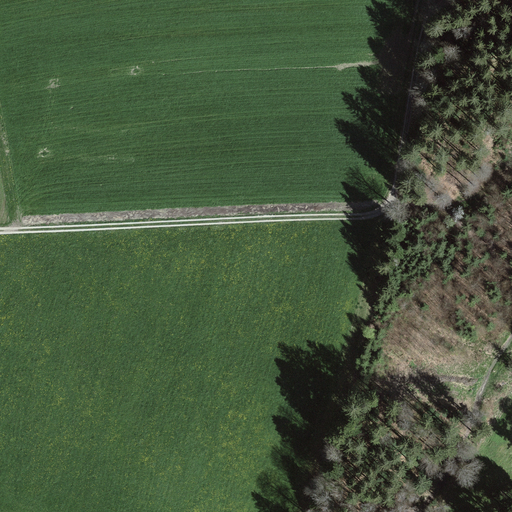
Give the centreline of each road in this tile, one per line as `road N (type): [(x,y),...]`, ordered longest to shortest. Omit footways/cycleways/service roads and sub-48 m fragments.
road 1 (track): [(0,230),(391,211)]
road 2 (track): [(391,211),(433,15),(445,0)]
